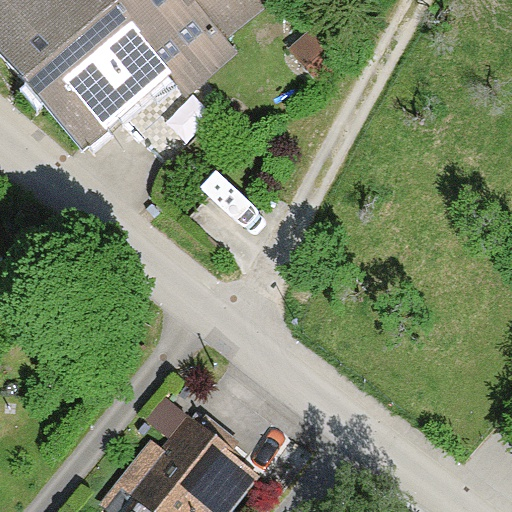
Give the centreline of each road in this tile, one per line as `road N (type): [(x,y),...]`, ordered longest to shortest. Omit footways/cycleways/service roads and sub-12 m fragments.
road 1 (residential): [(0,134),(362,430)]
road 2 (residential): [(362,430),(467,511)]
